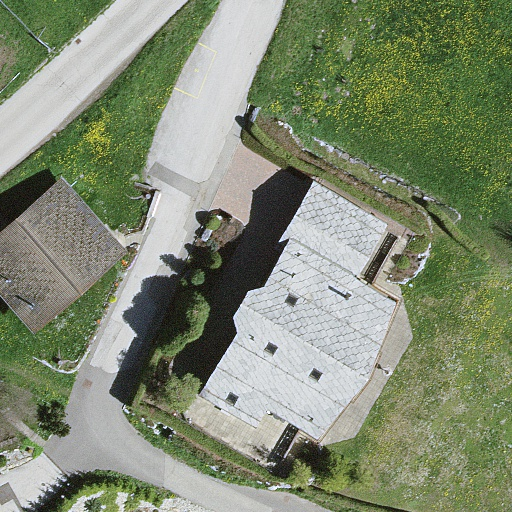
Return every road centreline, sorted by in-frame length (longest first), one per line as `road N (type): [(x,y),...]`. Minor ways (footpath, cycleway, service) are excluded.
road 1 (unknown): [(264,0),(216,117),(137,393),(100,457),(56,498),(23,511)]
road 2 (unclassified): [(0,153),(175,0)]
road 3 (unknown): [(245,511),(137,393)]
